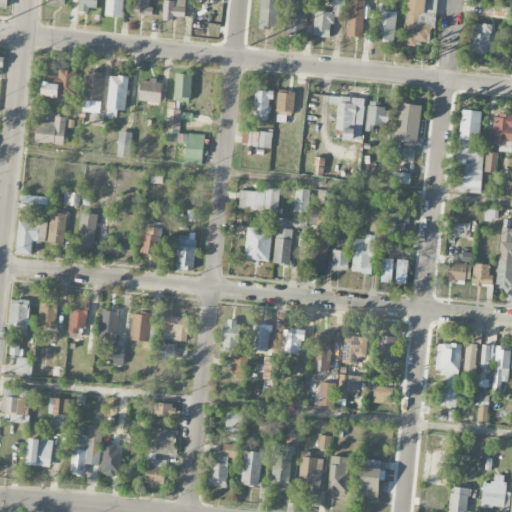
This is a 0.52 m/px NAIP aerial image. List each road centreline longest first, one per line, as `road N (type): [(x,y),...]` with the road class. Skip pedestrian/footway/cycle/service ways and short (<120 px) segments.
road 1 (residential): [(511,86),(0,33)]
road 2 (residential): [(188,511),(241,0)]
road 3 (residential): [(511,320),(0,268)]
road 4 (residential): [(404,511),(456,0)]
road 5 (residential): [(0,268),(27,0)]
road 6 (secondary): [(0,498),(130,511)]
